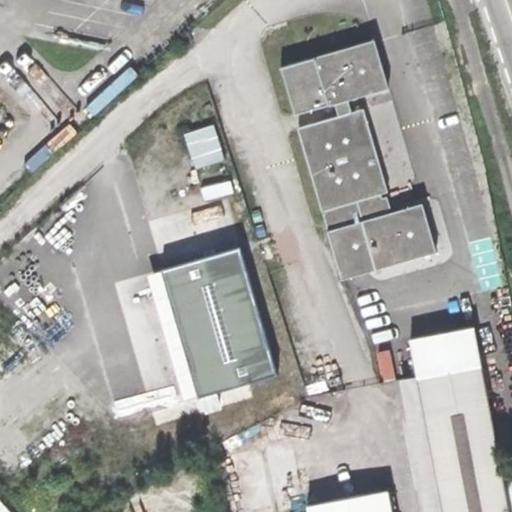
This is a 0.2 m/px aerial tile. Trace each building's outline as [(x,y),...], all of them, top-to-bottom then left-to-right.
[(329,105),(331,104),(348,99),(388,88),(375,40),(315,57),(329,105)] [(296,114),(329,105),(315,57),(282,67),(296,114)] [(348,99),(331,104),(336,118),(352,113),(348,99)] [(322,212),(381,195),(388,193),(364,110),(352,113),(336,118),(298,129),(322,212)] [(396,151),(404,149),(397,121),(388,123),(396,151)] [(214,125),(184,134),(196,170),(225,160),(214,125)] [(382,199),(381,195),(322,212),(328,231),(387,214),(385,209),(382,199)] [(387,197),(382,199),(385,209),(391,208),(389,202),(387,197)] [(387,214),(328,231),(342,279),(436,252),(422,204),(387,214)] [(241,247),(162,270),(199,396),(200,397),(278,374),(241,247)] [(162,270),(148,274),(185,400),(199,396),(162,270)] [(414,356),(418,376),(482,364),(478,343),(414,356)] [(444,511),(510,511),(505,485),(482,364),(418,376),(444,511)] [(425,511),(444,511),(418,376),(400,380),(425,511)] [(309,511),(391,511),(388,490),(308,505),(309,511)] [(16,511),(0,493),(0,511),(16,511)]
